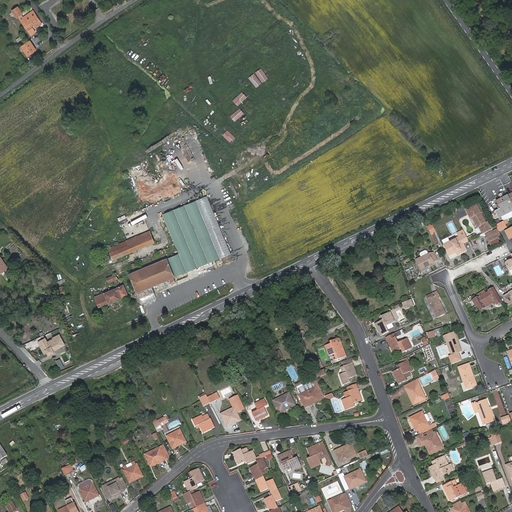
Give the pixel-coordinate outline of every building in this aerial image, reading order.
[(25,16),(27,20),(35,15),(33,11),(25,16)] [(35,32),(33,29),(31,27),(40,21),(35,15),(27,20),(25,16),(23,18),(22,16),(19,18),(27,31),(28,30),(31,35),(35,32)] [(31,27),(33,29),(41,24),(40,21),(31,27)] [(30,42),(21,47),(27,56),(36,50),(30,42)] [(241,107),(231,115),(236,121),(246,112),(241,107)] [(287,120),(303,141),(309,136),(293,116),(287,120)] [(229,129),(223,134),(231,143),(237,137),(229,129)] [(248,158),(240,168),(246,173),(254,162),(248,158)] [(511,211),(511,202),(508,195),(497,201),(501,209),(500,209),(505,216),(511,211)] [(196,201),(163,215),(179,254),(168,259),(175,278),(220,259),(196,201)] [(482,233),(491,229),(488,222),(486,223),(477,204),(466,209),(470,218),(472,217),(477,227),(478,226),(482,233)] [(502,217),(505,216),(500,209),(495,211),(499,218),(502,217)] [(499,231),(504,228),(501,222),(496,225),(498,228),(499,231)] [(431,234),(436,231),(433,225),(428,227),(431,234)] [(501,235),(499,231),(498,228),(486,234),(489,241),(501,235)] [(458,255),(467,251),(463,244),(469,241),(468,241),(467,238),(463,230),(459,232),(461,236),(450,242),(450,243),(444,246),(447,251),(448,250),(451,255),(455,253),(455,251),(456,250),(457,252),(458,255)] [(149,233),(108,250),(112,260),(153,243),(149,233)] [(434,263),(438,260),(434,252),(430,254),(429,253),(415,259),(421,270),(435,263),(434,263)] [(130,275),(137,294),(174,279),(166,260),(130,275)] [(105,277),(107,282),(116,278),(114,274),(105,277)] [(94,296),(98,307),(108,303),(109,304),(120,300),(119,298),(127,295),(123,285),(94,296)] [(497,305),(502,301),(494,287),(489,290),(489,291),(487,293),(480,297),(479,296),(474,299),(477,305),(481,310),(495,301),(497,305)] [(436,318),(445,313),(439,300),(441,299),(437,290),(433,292),(435,296),(429,299),(433,307),(434,307),(435,310),(434,310),(433,311),(436,318)] [(403,303),(405,309),(414,305),(412,299),(403,303)] [(386,326),(395,321),(391,311),(381,316),(383,320),(375,324),(381,336),(389,332),(386,326)] [(452,355),(462,351),(455,332),(444,335),(452,355)] [(64,345),(60,335),(54,338),(54,339),(47,342),(46,339),(38,342),(44,354),(47,352),(49,355),(54,353),(53,350),(64,345)] [(403,352),(412,348),(407,338),(398,342),(395,337),(387,341),(393,353),(401,349),(403,352)] [(338,359),(346,356),(341,339),(338,338),(330,341),(331,344),(325,346),(329,356),(333,354),(335,354),(338,359)] [(404,374),(413,370),(407,358),(400,362),(400,364),(399,364),(401,368),(398,369),(393,372),(398,384),(406,380),(404,374)] [(66,371),(61,360),(56,362),(60,373),(66,371)] [(322,367),(320,360),(313,362),(316,369),(322,367)] [(350,382),(349,379),(357,376),(353,363),(344,366),(346,372),(343,373),(340,375),(343,385),(350,382)] [(466,387),(475,384),(472,376),(473,376),(469,364),(459,367),(466,387)] [(325,374),(324,370),(315,373),(317,378),(325,374)] [(435,381),(440,378),(436,370),(431,373),(435,381)] [(467,389),(477,385),(473,376),(472,376),(475,384),(466,387),(467,389)] [(325,398),(324,396),(316,380),(313,381),(322,399),(325,398)] [(404,386),(406,388),(418,382),(417,380),(404,386)] [(305,408),(322,399),(313,381),(296,389),(305,408)] [(413,404),(426,398),(424,394),(422,395),(419,387),(420,387),(418,382),(406,388),(413,404)] [(354,404),(362,401),(358,388),(349,392),(351,397),(346,399),(342,400),(345,410),(355,407),(354,404)] [(278,400),(277,399),(273,401),(279,413),(295,405),(289,393),(285,395),(286,396),(278,400)] [(211,404),(216,401),(213,395),(207,397),(210,404),(211,404)] [(242,411),(245,409),(238,395),(235,396),(242,411)] [(227,427),(240,420),(237,413),(242,411),(235,396),(230,399),(234,407),(230,409),(230,411),(226,413),(225,412),(221,414),(227,427)] [(204,407),(210,404),(207,397),(200,401),(204,407)] [(267,406),(264,400),(255,405),(258,411),(252,413),(256,421),(268,415),(264,408),(267,406)] [(492,416),(490,410),(486,400),(476,404),(482,420),(492,416)] [(428,425),(429,425),(426,420),(425,421),(423,417),(424,416),(422,412),(409,418),(411,421),(412,423),(416,432),(418,431),(420,435),(421,434),(430,430),(429,427),(428,425)] [(202,417),(202,415),(192,420),(196,427),(199,425),(200,427),(203,433),(215,427),(211,419),(210,420),(205,422),(202,417)] [(504,423),(511,420),(509,415),(502,417),(504,423)] [(484,425),(494,421),(492,416),(482,420),(484,425)] [(157,432),(162,429),(160,426),(166,423),(164,419),(153,424),(157,432)] [(434,432),(432,429),(430,430),(421,434),(423,437),(434,432)] [(172,435),(171,434),(167,436),(173,449),(186,442),(180,430),(176,432),(176,433),(172,435)] [(498,443),(501,442),(497,431),(490,434),(491,437),(495,436),(498,443)] [(441,444),(439,445),(436,438),(437,437),(435,432),(434,432),(423,437),(421,434),(420,435),(416,436),(420,446),(425,444),(430,454),(443,448),(441,444)] [(349,460),(357,456),(352,443),(334,451),(340,464),(344,462),(344,460),(348,458),(349,460)] [(321,464),(317,454),(323,452),(319,444),(307,449),(311,457),(307,459),(312,468),(321,464)] [(151,466),(170,458),(164,445),(156,449),(157,450),(150,454),(149,452),(145,454),(151,466)] [(247,461),(248,465),(256,461),(257,461),(252,451),(247,453),(244,455),(242,451),(241,449),(233,453),(239,465),(247,461)] [(297,457),(294,459),(291,451),(278,456),(282,464),(287,462),(291,471),(301,466),(297,457)] [(452,470),(449,465),(445,456),(435,461),(436,464),(429,467),(434,479),(443,475),(452,470)] [(264,476),(263,475),(261,471),(266,469),(268,468),(263,458),(257,461),(256,461),(258,464),(250,468),(256,480),(264,476)] [(129,470),(128,468),(124,470),(130,483),(143,476),(137,464),(133,466),(133,467),(129,470)] [(65,476),(74,471),(71,465),(62,469),(65,476)] [(196,484),(205,480),(199,468),(191,472),(193,478),(191,479),(184,482),(189,492),(190,491),(194,489),(198,488),(196,484)] [(503,478),(497,480),(493,469),(483,473),(487,484),(490,483),(493,491),(506,487),(503,478)] [(350,489),(366,482),(361,470),(356,472),(357,473),(349,476),(349,475),(345,477),(350,489)] [(437,483),(446,479),(443,475),(434,479),(437,483)] [(261,492),(269,489),(271,492),(277,489),(273,479),(266,482),(264,476),(256,480),(261,492)] [(107,497),(108,498),(125,491),(124,490),(119,479),(119,478),(114,480),(115,482),(108,485),(107,484),(99,488),(103,496),(106,494),(107,497)] [(124,490),(128,488),(122,478),(119,479),(124,490)] [(81,485),(80,487),(81,489),(84,488),(85,489),(89,486),(89,485),(92,483),(92,481),(90,480),(81,485)] [(443,486),(450,501),(468,492),(463,483),(453,487),(451,482),(443,486)] [(84,488),(81,489),(80,490),(86,502),(99,495),(93,483),(92,483),(89,485),(89,486),(85,489),(84,488)] [(296,485),(289,487),(292,493),(298,491),(296,485)] [(278,508),(276,502),(282,499),(277,489),(271,492),(272,496),(265,499),(270,511),(278,508)] [(197,507),(205,503),(200,491),(195,493),(192,495),(190,491),(189,492),(184,494),(188,504),(191,503),(195,501),(197,506),(197,507)] [(479,499),(486,497),(484,491),(477,493),(479,499)] [(328,502),(333,511),(338,511),(347,508),(346,504),(350,502),(347,494),(338,498),(338,499),(333,501),(333,500),(328,502)] [(66,501),(68,506),(59,510),(59,511),(78,511),(72,498),(66,501)] [(9,511),(15,508),(12,502),(6,505),(9,511)] [(452,511),(469,511),(465,502),(460,504),(461,506),(456,508),(455,507),(451,509),(452,511)] [(209,511),(205,503),(197,507),(199,511),(209,511)]
